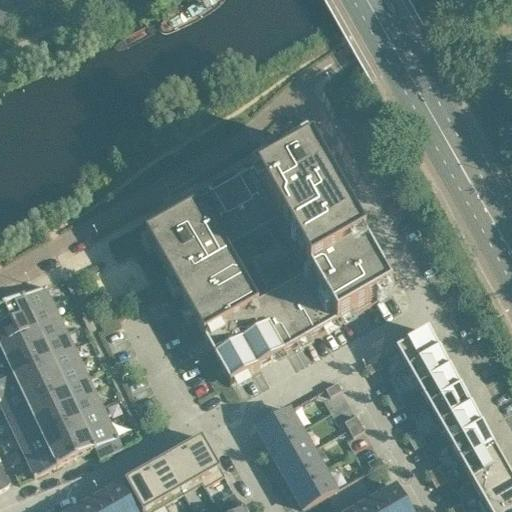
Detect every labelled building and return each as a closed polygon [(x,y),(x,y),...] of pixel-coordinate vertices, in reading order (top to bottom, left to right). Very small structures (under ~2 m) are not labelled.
[(173,36),(223,11),(229,3),(230,0),(205,0),(165,20),(160,25),(160,31),(163,35),(167,37),(173,36)] [(339,15),(345,12),(366,0),(353,0),(342,6),(341,7),(336,10),(330,13),(333,19),(339,15)] [(501,58),(501,59),(509,73),(511,78),(511,52),(510,53),(501,58)] [(97,77),(98,63),(89,59),(14,101),(14,111),(24,118),(97,77)] [(196,325),(204,340),(210,351),(219,366),(227,379),(230,385),(284,354),(284,355),(393,293),(334,189),(332,190),(306,144),(145,236),(180,298),(188,311),(196,325)] [(46,289),(0,310),(0,408),(34,481),(95,452),(100,463),(123,452),(118,441),(46,289)] [(428,334),(396,352),(407,371),(439,353),(428,334)] [(450,372),(439,353),(407,371),(418,390),(450,372)] [(378,362),(366,369),(371,377),(382,370),(378,362)] [(461,390),(450,372),(418,390),(428,409),(461,390)] [(337,386),(326,392),(330,400),(342,393),(337,386)] [(428,409),(424,411),(436,431),(440,429),(439,428),(471,409),(461,390),(428,409)] [(396,394),(384,400),(388,407),(400,401),(396,394)] [(400,401),(388,407),(393,415),(404,408),(400,401)] [(482,429),(471,409),(439,428),(440,429),(450,447),(482,429)] [(256,432),(268,452),(301,433),(290,413),(256,432)] [(360,426),(356,418),(345,425),(349,433),(360,426)] [(353,440),(365,433),(360,426),(349,433),(353,440)] [(493,447),(482,429),(450,447),(461,466),(493,447)] [(417,431),(406,438),(410,445),(421,438),(417,431)] [(301,433),(268,452),(280,472),(313,453),(301,433)] [(421,438),(410,445),(414,452),(426,446),(421,438)] [(202,439),(182,450),(202,487),(204,491),(224,480),(202,439)] [(471,484),(504,466),(493,447),(461,466),(471,484)] [(202,487),(182,450),(163,461),(184,498),(202,487)] [(280,472),(291,492),(325,473),(313,453),(280,472)] [(383,466),(379,459),(367,465),(372,473),(383,467),(383,466)] [(184,498),(163,461),(144,472),(164,509),(184,498)] [(511,486),(511,480),(504,466),(471,484),(482,502),(482,503),(511,486)] [(0,493),(10,488),(1,470),(0,468),(0,493)] [(438,468),(427,475),(431,482),(443,476),(438,468)] [(158,511),(164,509),(144,472),(124,483),(140,511),(158,511)] [(303,511),(328,498),(336,493),(325,473),(291,492),(302,511),(303,511)] [(443,476),(431,482),(435,490),(447,483),(443,476)] [(133,511),(119,486),(99,498),(107,511),(133,511)] [(482,502),(478,505),(481,511),(510,511),(511,511),(511,486),(482,503),(482,502)] [(375,500),(382,511),(409,511),(396,488),(375,500)] [(238,503),(233,496),(222,502),(227,510),(238,503)] [(107,511),(99,498),(79,509),(80,511),(107,511)] [(382,511),(375,500),(355,511),(382,511)]
